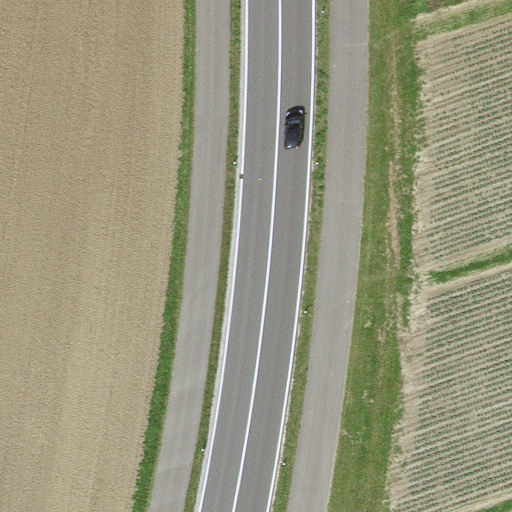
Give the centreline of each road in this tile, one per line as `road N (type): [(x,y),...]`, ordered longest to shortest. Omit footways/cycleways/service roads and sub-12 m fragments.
road 1 (secondary): [(235,511),(265,326),(276,0)]
road 2 (unclassified): [(306,511),(333,336),(351,0)]
